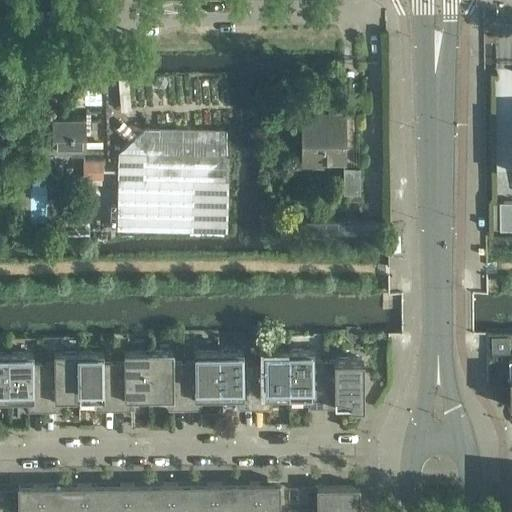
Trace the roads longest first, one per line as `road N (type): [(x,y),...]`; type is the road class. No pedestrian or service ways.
road 1 (tertiary): [(460,445),(444,333),(451,0)]
road 2 (tertiary): [(422,0),(430,373),(415,444)]
road 3 (residential): [(0,451),(415,444)]
road 4 (residential): [(0,32),(101,21),(370,17)]
